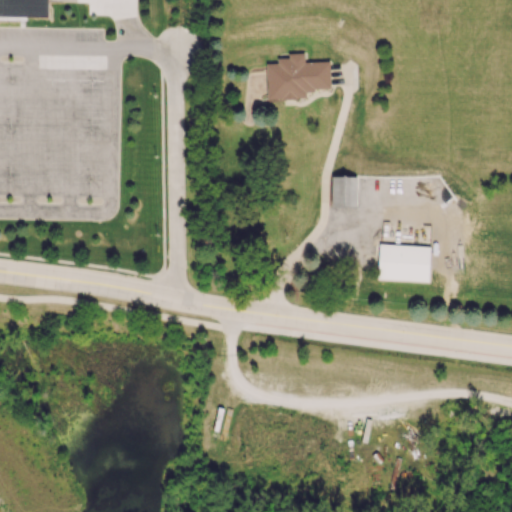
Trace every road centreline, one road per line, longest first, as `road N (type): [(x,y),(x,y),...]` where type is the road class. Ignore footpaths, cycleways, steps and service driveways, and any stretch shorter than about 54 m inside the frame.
road 1 (tertiary): [(511,346),(0,270)]
road 2 (residential): [(173,57),(175,296)]
